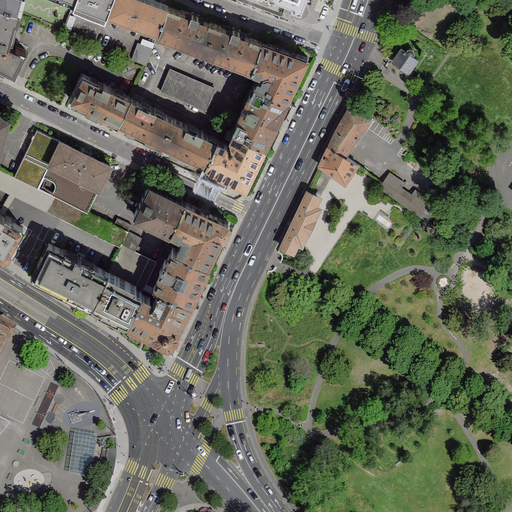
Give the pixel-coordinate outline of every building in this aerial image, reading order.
[(0,0),(0,6),(20,13),(23,0),(63,0),(73,4),(74,1),(74,0),(0,0)] [(111,0),(74,0),(74,1),(107,13),(111,0)] [(151,0),(111,0),(107,13),(114,16),(159,32),(169,6),(151,0)] [(286,0),(284,13),(298,19),(302,19),(305,18),(307,16),(309,13),(309,9),(308,6),(306,4),(303,3),(304,0),(286,0)] [(9,40),(12,40),(20,13),(0,6),(0,67),(15,74),(26,50),(16,46),(15,48),(8,44),(9,40)] [(216,24),(169,6),(159,32),(158,35),(205,51),(216,24)] [(79,36),(85,20),(70,14),(64,29),(79,36)] [(256,38),(216,24),(205,51),(246,66),(252,68),(262,41),(256,38)] [(286,49),(262,41),(252,68),(260,72),(261,69),(265,71),(269,69),(270,72),(263,74),(262,78),(259,77),(256,84),(288,100),(306,62),(308,58),(286,49)] [(153,48),(138,43),(132,59),(147,66),(153,48)] [(402,48),(393,61),(401,66),(409,72),(418,60),(413,57),(406,52),(402,48)] [(406,52),(413,57),(415,54),(415,51),(413,49),(411,49),(408,50),(406,52)] [(171,69),(162,90),(206,109),(215,88),(171,69)] [(118,124),(131,97),(82,74),(70,98),(78,102),(77,104),(95,113),(118,124)] [(288,100),(256,84),(233,129),(235,130),(266,145),(275,127),(279,118),(288,100)] [(161,145),(174,118),(131,97),(118,124),(140,135),(161,145)] [(294,103),(288,100),(279,118),(284,120),(286,119),(294,103)] [(330,145),(345,156),(358,137),(370,120),(351,106),(348,111),(336,131),(330,145)] [(0,151),(10,116),(0,111),(0,151)] [(186,157),(204,166),(218,139),(174,118),(161,145),(186,157)] [(280,130),(275,127),(266,145),(273,148),(280,132),(280,130)] [(55,196),(88,211),(99,188),(48,163),(59,140),(37,130),(15,176),(55,196)] [(266,145),(235,130),(231,137),(232,138),(231,142),(232,146),(233,147),(232,149),(229,150),(228,144),(218,139),(204,166),(221,174),(225,176),(230,178),(246,186),(266,145)] [(85,153),(59,140),(48,163),(99,188),(111,165),(85,153)] [(330,145),(320,164),(330,171),(335,175),(345,182),(352,172),(357,164),(345,156),(330,145)] [(221,174),(204,166),(201,173),(216,180),(219,179),(221,174)] [(15,176),(0,168),(0,185),(49,210),(55,196),(15,176)] [(391,173),(388,178),(401,187),(404,182),(391,173)] [(400,189),(401,187),(388,178),(387,177),(383,183),(380,187),(394,197),(400,189)] [(134,214),(171,232),(172,230),(186,201),(168,193),(149,184),(134,214)] [(411,196),(400,189),(394,197),(411,209),(417,200),(411,196)] [(415,190),(411,196),(417,200),(411,209),(420,215),(427,205),(431,200),(415,190)] [(318,197),(307,191),(281,246),(292,251),(297,241),(301,242),(309,226),(317,209),(313,208),(318,197)] [(88,211),(55,196),(49,210),(122,245),(122,244),(128,231),(115,225),(88,211)] [(186,201),(172,230),(180,234),(181,232),(184,234),(189,232),(190,235),(189,237),(188,236),(183,237),(177,250),(208,265),(223,235),(229,222),(205,211),(186,201)] [(436,211),(427,205),(420,215),(429,221),(436,211)] [(0,212),(0,254),(2,256),(7,255),(23,227),(0,212)] [(115,225),(128,231),(132,224),(118,218),(115,225)] [(235,225),(229,222),(223,235),(229,238),(235,225)] [(122,244),(135,251),(142,238),(128,231),(122,244)] [(93,304),(109,272),(49,243),(33,276),(93,304)] [(122,245),(109,272),(137,286),(136,289),(143,292),(157,262),(135,251),(122,244),(122,245)] [(154,287),(160,289),(168,293),(169,291),(190,302),(208,265),(177,250),(173,248),(154,287)] [(128,322),(142,293),(143,292),(136,289),(137,286),(109,272),(93,304),(128,322)] [(150,297),(142,293),(128,322),(154,334),(155,337),(168,343),(173,341),(179,329),(178,326),(190,302),(169,291),(168,293),(160,289),(153,302),(157,304),(157,306),(156,307),(148,303),(150,298),(150,297)] [(0,372),(19,335),(0,326),(0,372)] [(109,449),(102,447),(95,480),(100,482),(109,449)]
